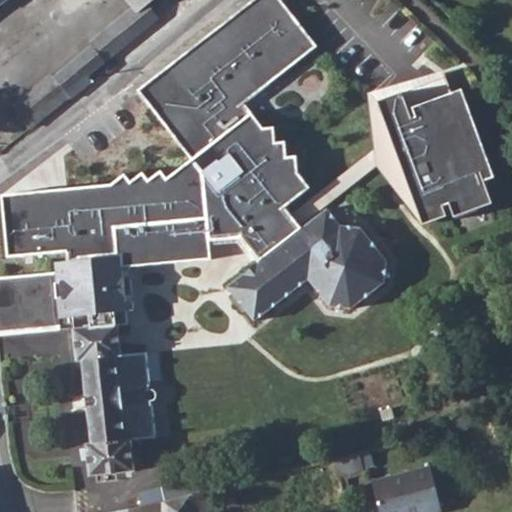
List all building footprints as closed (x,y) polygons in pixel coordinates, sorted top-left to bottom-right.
[(156,0),(110,0),(122,14),(127,24),(139,14),(156,0)] [(313,46),(277,0),(252,0),(134,93),(185,157),(246,115),(230,106),(313,46)] [(326,42),(344,64),(362,49),(344,27),(326,42)] [(85,51),(46,82),(57,97),(96,65),(85,51)] [(496,167),(463,83),(414,100),(405,83),(375,97),(422,218),(443,211),(439,200),(449,197),(453,209),(496,198),(486,172),(496,167)] [(109,189),(0,195),(0,214),(6,262),(55,254),(56,263),(68,262),(132,268),(211,260),(210,240),(238,237),(257,262),(297,233),(280,209),(303,187),(291,176),(293,158),(280,158),(281,146),(270,143),(270,131),(263,133),(246,115),(185,157),(158,176),(143,183),(140,175),(128,186),(120,176),(109,189)] [(337,229),(325,209),(297,233),(257,262),(223,286),(251,326),(307,284),(332,312),(346,311),(386,283),(385,262),(361,229),(337,229)] [(135,311),(132,268),(68,262),(56,263),(56,273),(0,278),(0,335),(58,331),(58,318),(73,317),(78,361),(82,361),(92,444),(87,445),(90,476),(134,471),(132,440),(156,438),(146,353),(122,356),(120,326),(128,325),(127,311),(135,311)] [(349,457),(337,459),(342,482),(365,476),(364,469),(375,467),(371,451),(360,454),(360,453),(349,457)] [(436,511),(442,511),(431,468),(372,482),(380,511),(436,511)] [(194,511),(194,495),(163,502),(164,511),(163,511),(194,511)] [(123,511),(120,511),(161,511),(164,511),(163,502),(123,511)]
